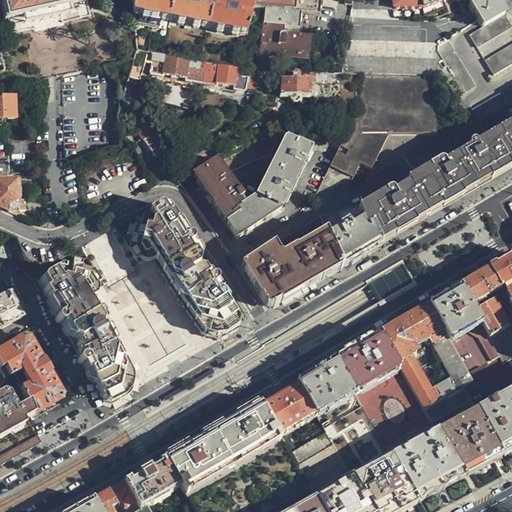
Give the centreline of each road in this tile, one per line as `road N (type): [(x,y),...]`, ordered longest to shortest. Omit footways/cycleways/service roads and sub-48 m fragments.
road 1 (secondary): [(38,511),(511,234)]
road 2 (residential): [(0,220),(52,238),(159,194),(178,196),(267,332)]
road 3 (secondary): [(497,198),(267,332)]
road 4 (secondary): [(267,332),(100,428)]
road 5 (unknown): [(511,0),(437,28),(326,18)]
road 6 (residential): [(40,315),(100,428)]
